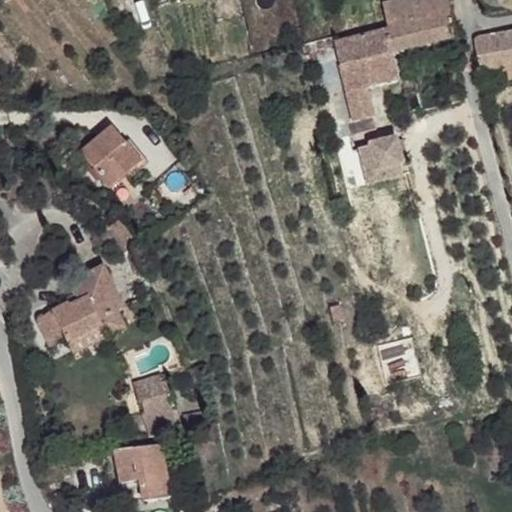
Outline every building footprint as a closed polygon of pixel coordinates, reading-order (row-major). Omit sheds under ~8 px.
[(393,34),(345,44),(351,69),(342,73),(346,94),(349,94),(356,127),(367,125),(381,120),(377,96),(400,86),(392,57),(457,42),(448,0),(411,0),(387,7),(393,34)] [(257,14),(264,51),(298,44),(291,8),(257,14)] [(511,36),(482,41),(476,48),(483,79),(511,74),(511,36)] [(297,39),(299,47),(306,45),(304,37),(297,39)] [(345,44),(302,53),(307,79),(342,73),(351,69),(345,44)] [(381,120),(367,125),(371,138),(383,132),(381,120)] [(351,129),(325,136),(328,148),(354,143),(351,129)] [(117,146),(88,173),(117,205),(146,180),(117,146)] [(377,148),(357,151),(361,167),(365,166),(368,172),(381,169),(380,162),(377,148)] [(76,298),(37,319),(51,346),(64,340),(69,346),(102,329),(105,333),(116,327),(120,324),(113,311),(121,307),(100,267),(89,273),(68,284),(76,298)] [(102,329),(69,346),(72,351),(105,333),(102,329)] [(161,374),(129,380),(132,398),(137,397),(164,392),(161,374)] [(164,392),(137,397),(138,408),(134,409),(138,432),(170,426),(164,392)] [(160,445),(134,449),(138,479),(142,502),(169,499),(160,445)] [(134,449),(115,451),(119,481),(138,479),(134,449)]
